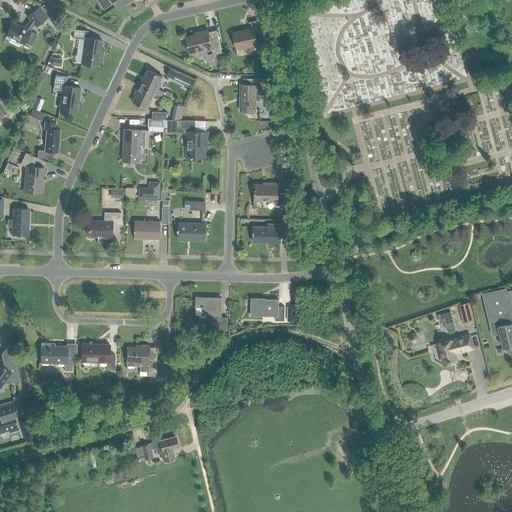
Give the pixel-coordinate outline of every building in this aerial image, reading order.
[(39,7),(32,12),(27,16),(30,20),(24,28),(12,22),(6,35),(16,40),(15,41),(23,45),(24,42),(31,46),(37,35),(29,31),(30,31),(29,30),(33,24),(35,26),(47,16),(39,7)] [(55,13),(49,17),(52,22),(59,18),(55,13)] [(263,39),(259,20),(249,22),(249,23),(250,23),(252,28),(232,33),(236,49),(258,44),(257,41),(263,39)] [(84,40),(81,63),(98,66),(101,40),(87,38),(88,31),(74,29),(73,38),(84,40)] [(211,49),(213,55),(221,53),(216,31),(208,33),(208,30),(200,32),(200,34),(186,37),(190,54),(211,49)] [(264,73),(269,70),(265,63),(260,66),(264,73)] [(192,80),(181,75),(169,69),(166,76),(188,87),(189,85),(192,80)] [(148,70),(140,86),(162,97),(164,92),(157,89),(162,77),(148,70)] [(59,109),(76,112),(80,88),(66,86),(68,77),(55,75),(53,89),(62,90),(59,109)] [(268,85),(264,85),(264,79),(243,79),(243,85),(240,85),(240,111),(247,111),(248,114),(252,114),(254,111),(255,111),(256,91),(268,92),(268,85)] [(162,97),(140,86),(132,102),(147,109),(153,97),(160,101),(162,97)] [(169,100),(172,94),(166,91),(164,97),(169,100)] [(19,111),(15,106),(9,110),(13,115),(19,111)] [(41,119),(44,113),(32,108),(29,114),(41,119)] [(164,119),(152,119),(148,119),(148,126),(163,127),(164,119)] [(167,133),(179,133),(186,133),(186,157),(205,158),(206,143),(208,143),(208,132),(195,132),(195,121),(180,121),(167,120),(167,133)] [(46,129),(44,150),(44,151),(57,152),(59,130),(54,129),(55,123),(45,122),(44,129),(46,129)] [(121,161),(140,162),(141,148),(145,148),(146,131),(122,129),(121,161)] [(20,164),(26,167),(23,191),(41,193),(43,168),(33,167),(33,164),(36,158),(25,153),(20,164)] [(275,201),(274,206),(293,206),(293,194),(278,193),(278,183),(269,183),(269,185),(255,185),(254,201),(275,201)] [(115,198),(123,199),(123,190),(115,190),(115,198)] [(185,201),(185,204),(190,205),(190,210),(205,210),(205,201),(185,201)] [(12,235),(27,235),(28,209),(13,208),(12,220),(8,220),(7,226),(12,227),(12,235)] [(103,238),(112,238),(113,224),(121,224),(121,213),(104,212),(104,221),(88,221),(87,235),(103,236),(103,238)] [(134,239),(159,239),(160,221),(135,221),(134,239)] [(205,224),(179,223),(178,240),(205,241),(205,224)] [(280,224),(280,228),(253,227),(253,242),(280,243),(280,237),(286,237),(287,224),(280,224)] [(511,319),(511,317),(505,290),(483,295),(490,322),(496,320),(503,348),(511,345),(511,319)] [(221,317),(221,298),(196,297),(196,307),(201,307),(201,315),(210,315),(210,330),(227,330),(227,318),(221,317)] [(261,298),(251,298),(250,316),(275,317),(275,320),(284,321),(284,307),(278,307),(278,300),(261,299),(261,298)] [(457,305),(462,323),(474,320),(469,302),(457,305)] [(296,308),(288,308),(287,321),(295,321),(296,308)] [(418,338),(417,334),(413,333),(409,334),(407,338),(409,342),(413,344),(417,342),(418,338)] [(454,353),(472,348),(469,335),(438,344),(444,364),(447,364),(447,366),(454,364),(454,362),(456,361),(454,353)] [(49,346),(49,343),(41,343),(40,363),(64,363),(64,370),(72,371),(72,357),(66,356),(67,346),(49,346)] [(106,370),(114,370),(115,355),(109,355),(109,345),(82,344),(81,361),(106,362),(106,370)] [(140,348),(127,347),(126,366),(139,366),(139,371),(155,372),(156,361),(148,360),(148,346),(140,346),(140,348)] [(0,387),(6,378),(11,382),(18,380),(13,358),(6,360),(1,366),(0,364),(0,387)] [(0,432),(8,430),(9,433),(18,430),(15,421),(16,421),(14,416),(20,414),(16,402),(0,407),(0,432)] [(21,422),(27,441),(36,438),(30,419),(21,422)] [(158,441),(140,445),(141,446),(143,454),(144,460),(153,458),(150,449),(155,448),(157,454),(161,453),(163,461),(164,460),(166,462),(172,461),(173,458),(174,458),(171,449),(178,447),(175,436),(158,441)]
